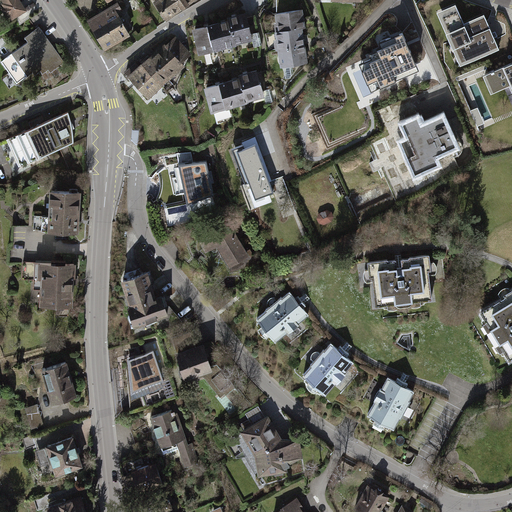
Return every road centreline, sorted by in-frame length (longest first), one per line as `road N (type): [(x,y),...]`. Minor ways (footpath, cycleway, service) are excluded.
road 1 (residential): [(456,502),(303,414),(157,258),(137,216),(135,161),(108,152)]
road 2 (secondary): [(108,152),(101,304),(116,511)]
road 3 (residential): [(392,0),(268,121)]
road 4 (residential): [(98,79),(224,0)]
